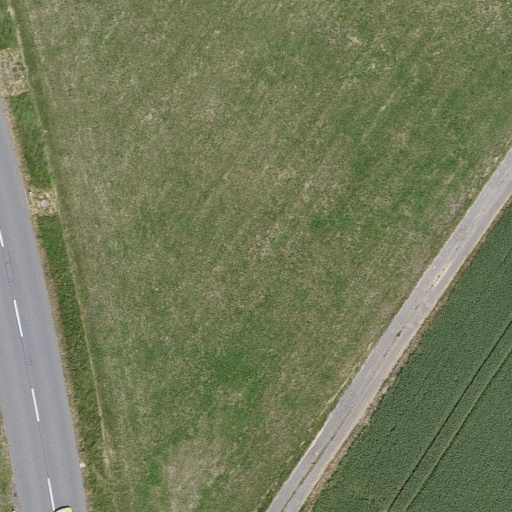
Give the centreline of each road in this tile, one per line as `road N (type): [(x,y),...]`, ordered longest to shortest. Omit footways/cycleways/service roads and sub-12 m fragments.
road 1 (track): [(279,511),(511,170)]
road 2 (tertiary): [(0,229),(53,511)]
